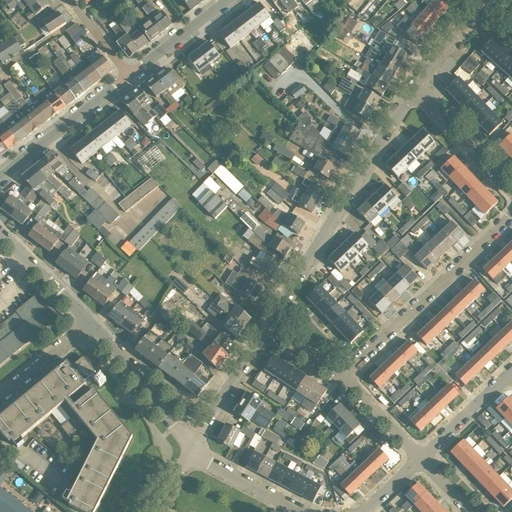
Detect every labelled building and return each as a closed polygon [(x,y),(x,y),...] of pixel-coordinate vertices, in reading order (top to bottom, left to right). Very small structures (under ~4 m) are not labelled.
[(35,0),(15,0),(7,6),(11,11),(17,6),(21,11),(27,7),(35,0)] [(48,7),(43,0),(35,0),(27,7),(31,12),(25,16),(29,21),(35,16),(35,17),(48,7)] [(157,15),(154,11),(155,8),(148,0),(134,0),(140,6),(161,33),(172,25),(162,11),(157,15)] [(181,0),(191,12),(204,2),(202,0),(181,0)] [(279,1),(289,14),(293,10),(285,0),(270,0),(275,5),(279,1)] [(292,0),(285,0),(293,10),(304,25),(311,20),(300,6),(298,7),(292,0)] [(322,0),(321,0),(301,0),(311,13),(316,9),(310,2),(309,0),(320,0),(321,0),(322,0)] [(406,5),(401,0),(400,0),(394,7),(399,12),(406,5)] [(441,0),(434,0),(432,2),(431,1),(429,0),(421,0),(429,7),(440,17),(449,8),(442,2),(443,1),(441,0)] [(413,2),(409,6),(416,12),(419,8),(413,2)] [(259,4),(249,12),(261,26),(271,18),(259,4)] [(128,15),(133,21),(139,29),(150,42),(161,33),(140,6),(128,15)] [(420,16),(416,12),(409,6),(406,11),(411,16),(411,17),(416,21),(412,25),(424,35),(432,26),(420,16)] [(429,7),(420,16),(432,26),(440,17),(429,7)] [(261,26),(249,12),(239,20),(251,34),(261,26)] [(66,24),(58,13),(41,24),(38,27),(40,30),(45,27),(49,35),(66,24)] [(117,14),(113,17),(120,27),(139,51),(148,44),(139,31),(138,32),(134,26),(130,28),(126,22),(124,23),(117,14)] [(120,27),(113,17),(112,17),(115,21),(111,25),(113,29),(111,30),(120,41),(117,44),(129,59),(139,51),(120,27)] [(348,17),(344,24),(341,29),(350,34),(357,23),(348,17)] [(370,23),(376,29),(381,24),(375,18),(370,23)] [(272,23),(273,24),(280,33),(285,29),(277,19),(272,23)] [(239,20),(229,27),(240,42),(251,34),(239,20)] [(389,22),(386,24),(380,29),(393,38),(398,32),(391,26),(392,25),(389,22)] [(76,24),(68,31),(66,33),(76,45),(79,43),(87,36),(76,24)] [(424,35),(412,25),(408,29),(402,24),(398,29),(416,44),(424,35)] [(230,50),(240,42),(229,27),(219,35),(230,50)] [(348,34),(340,29),(335,37),(343,42),(348,34)] [(380,31),(373,43),(372,43),(370,47),(372,49),(401,65),(407,55),(394,48),(397,42),(380,31)] [(13,39),(19,48),(25,44),(19,35),(13,39)] [(71,46),(63,36),(57,40),(65,50),(71,46)] [(19,48),(13,39),(12,38),(2,45),(12,58),(22,51),(19,48)] [(256,42),(262,50),(266,47),(260,38),(256,42)] [(490,60),(502,47),(492,38),(480,52),(490,60)] [(256,42),(252,45),(258,53),(262,50),(256,42)] [(198,50),(209,65),(220,57),(209,43),(198,50)] [(0,61),(2,64),(12,58),(2,45),(0,45),(0,61)] [(502,47),(490,60),(499,69),(511,56),(502,47)] [(296,61),(284,48),(269,62),(281,75),(296,61)] [(401,65),(372,49),(366,59),(373,63),(379,67),(394,76),(395,75),(397,74),(398,72),(398,70),(401,65)] [(209,65),(198,50),(188,58),(199,73),(209,65)] [(101,80),(113,71),(102,57),(98,51),(90,57),(89,56),(86,59),(91,66),(101,80)] [(93,86),(101,80),(91,66),(86,69),(81,62),(81,63),(74,54),(70,57),(78,67),(93,86)] [(43,65),(35,56),(29,60),(36,70),(43,65)] [(60,62),(84,93),(93,86),(78,67),(73,71),(63,56),(58,59),(60,62)] [(511,56),(499,69),(509,77),(511,73),(511,56)] [(470,57),(465,61),(475,70),(479,65),(470,57)] [(354,66),(388,86),(394,76),(379,67),(373,63),(366,59),(363,65),(357,61),(354,66)] [(244,75),(249,71),(241,61),(236,65),(244,75)] [(461,66),(471,75),(475,70),(465,61),(461,66)] [(84,93),(60,62),(55,66),(66,80),(62,83),(75,100),(84,93)] [(22,72),(17,66),(16,64),(11,68),(17,76),(22,72)] [(388,86),(354,66),(361,70),(358,74),(355,72),(354,73),(350,70),(345,67),(342,73),(345,74),(347,75),(353,79),(360,83),(382,97),(388,86)] [(236,81),(242,77),(233,67),(228,71),(236,81)] [(158,74),(154,77),(166,91),(171,97),(177,92),(186,85),(181,79),(173,70),(169,74),(165,69),(163,70),(160,69),(157,71),(158,74)] [(485,82),(487,80),(488,79),(481,71),(477,75),(478,76),(485,82)] [(380,99),(365,90),(362,95),(355,91),(360,83),(353,79),(347,75),(345,78),(351,81),(344,92),(350,96),(373,110),(376,105),(378,105),(380,103),(379,101),(380,99)] [(482,87),(486,83),(485,82),(478,76),(475,80),(482,87)] [(166,91),(154,77),(150,80),(148,79),(145,81),(145,84),(143,85),(156,99),(161,95),(170,106),(175,102),(171,97),(166,91)] [(454,99),(467,87),(458,78),(445,90),(454,99)] [(494,80),(490,84),(497,90),(501,86),(494,80)] [(51,90),(65,108),(75,100),(62,83),(61,81),(50,89),(51,90)] [(33,105),(28,98),(24,101),(9,82),(3,86),(14,101),(37,130),(46,122),(33,105)] [(324,88),(331,95),(336,88),(327,82),(324,88)] [(476,94),(480,90),(473,82),(469,86),(476,94)] [(302,85),(290,93),(295,100),(306,93),(302,85)] [(497,90),(505,97),(508,93),(501,86),(497,90)] [(56,115),(38,92),(34,87),(29,91),(37,101),(33,105),(46,122),(56,115)] [(462,109),(476,96),(467,87),(454,99),(462,109)] [(497,94),(490,87),(486,90),(493,97),(497,94)] [(152,102),(139,88),(130,95),(153,120),(156,118),(160,121),(168,114),(160,105),(153,111),(147,105),(152,102)] [(226,92),(223,88),(215,94),(218,99),(226,92)] [(43,89),(38,92),(56,115),(65,108),(51,90),(47,94),(43,89)] [(500,104),(504,101),(497,94),(493,97),(500,104)] [(153,120),(130,95),(121,102),(134,116),(141,124),(146,121),(148,123),(153,120)] [(353,98),(350,96),(343,108),(349,114),(351,111),(367,121),(370,116),(372,116),(373,113),(373,111),(373,110),(353,98)] [(471,118),(484,105),(476,96),(462,109),(471,118)] [(221,103),(218,99),(205,109),(208,113),(221,103)] [(37,130),(14,101),(5,108),(9,113),(27,137),(37,130)] [(301,110),(305,106),(301,102),(297,105),(301,110)] [(493,115),(484,105),(471,118),(480,127),(493,115)] [(110,119),(122,133),(132,125),(120,111),(110,119)] [(0,120),(0,121),(17,145),(27,137),(9,113),(0,120)] [(309,122),(311,121),(304,114),(296,121),(299,124),(306,132),(311,127),(309,125),(309,122)] [(493,115),(480,127),(489,136),(502,124),(493,115)] [(332,132),(353,145),(360,134),(331,116),(327,122),(335,127),(332,132)] [(100,127),(112,141),(122,133),(110,119),(100,127)] [(0,137),(0,140),(8,152),(17,145),(0,121),(0,132),(2,136),(0,137)] [(321,158),(319,157),(323,148),(314,140),(306,132),(299,124),(289,141),(315,156),(312,161),(317,165),(313,171),(328,180),(335,168),(327,163),(328,161),(321,158)] [(112,141),(100,127),(90,135),(102,149),(112,141)] [(413,139),(425,152),(435,143),(422,130),(413,139)] [(265,132),(260,138),(269,145),(274,139),(265,132)] [(326,142),(319,135),(314,140),(323,148),(328,144),(333,148),(332,148),(346,157),(353,145),(332,132),(326,142)] [(507,156),(511,151),(511,133),(499,146),(507,156)] [(102,149),(90,135),(80,143),(92,157),(102,149)] [(127,141),(134,149),(137,146),(131,138),(127,141)] [(416,161),(425,152),(413,139),(404,148),(416,161)] [(0,158),(8,152),(0,140),(0,158)] [(127,141),(123,144),(129,152),(134,149),(127,141)] [(92,157),(80,143),(70,151),(82,165),(92,157)] [(165,147),(160,143),(155,148),(160,153),(165,147)] [(277,145),(274,150),(291,162),(295,156),(277,145)] [(435,156),(439,161),(449,152),(444,147),(435,156)] [(404,148),(394,157),(407,170),(416,161),(404,148)] [(79,181),(70,173),(64,167),(66,166),(53,152),(44,159),(56,174),(57,173),(69,185),(82,198),(95,210),(107,222),(110,225),(119,216),(90,188),(86,193),(77,184),(79,181)] [(118,162),(111,154),(107,157),(113,165),(118,162)] [(257,155),(250,161),(256,167),(263,160),(257,155)] [(107,157),(103,160),(110,168),(113,165),(107,157)] [(407,170),(394,157),(385,166),(398,179),(407,170)] [(437,173),(446,182),(462,166),(453,157),(440,170),(437,173)] [(51,177),(56,174),(44,159),(34,167),(46,181),(60,194),(66,200),(71,195),(61,186),(51,177)] [(193,163),(201,172),(206,168),(197,159),(193,163)] [(283,164),(277,159),(273,163),(279,169),(283,164)] [(427,173),(434,166),(431,162),(423,169),(427,173)] [(213,174),(217,170),(212,166),(207,170),(212,175),(213,174)] [(213,174),(235,195),(243,188),(221,166),(217,170),(213,174)] [(458,188),(471,176),(462,166),(446,182),(446,183),(450,180),(458,188)] [(21,178),(28,185),(34,192),(34,191),(38,194),(42,199),(47,203),(52,208),(55,211),(59,207),(55,203),(55,202),(46,193),(48,191),(42,185),(46,181),(34,167),(21,178)] [(294,174),(303,179),(306,173),(297,168),(294,174)] [(85,174),(96,182),(100,177),(89,169),(85,174)] [(416,176),(420,180),(427,173),(423,169),(416,176)] [(433,172),(426,178),(437,191),(441,187),(434,180),(438,177),(433,172)] [(471,176),(458,188),(467,197),(480,185),(471,176)] [(154,191),(159,187),(152,179),(148,183),(154,191)] [(305,194),(318,202),(325,191),(312,183),(311,183),(305,179),(302,184),(308,188),(305,194)] [(204,184),(211,191),(215,188),(207,180),(204,184)] [(284,201),(289,195),(276,183),(276,184),(272,180),(266,185),(271,189),(283,200),(284,201)] [(143,186),(149,195),(154,191),(148,183),(143,186)] [(406,198),(411,193),(402,184),(397,188),(406,198)] [(34,198),(38,194),(34,191),(34,192),(28,185),(17,200),(11,196),(1,210),(12,218),(30,195),(34,198)] [(375,194),(388,208),(398,199),(385,185),(375,194)] [(480,185),(467,197),(476,207),(489,194),(480,185)] [(138,190),(145,198),(149,195),(143,186),(138,190)] [(437,191),(443,196),(445,198),(448,195),(441,187),(437,191)] [(251,197),(243,189),(237,196),(246,203),(251,197)] [(266,194),(279,206),(283,200),(271,189),(266,194)] [(293,195),(294,196),(292,200),(299,204),(298,205),(312,213),(318,202),(305,194),(297,189),(293,195)] [(133,194),(140,202),(145,198),(138,190),(133,194)] [(211,191),(203,199),(199,204),(215,220),(227,207),(211,191)] [(128,197),(135,206),(140,202),(133,194),(128,197)] [(366,203),(379,217),(388,208),(375,194),(366,203)] [(489,194),(476,207),(485,216),(498,203),(489,194)] [(27,208),(34,198),(30,195),(12,218),(22,226),(32,212),(27,208)] [(277,212),(273,208),(274,208),(262,196),(258,201),(265,209),(284,227),(297,236),(305,224),(290,214),(287,220),(277,211),(277,212)] [(123,201),(130,210),(135,206),(128,197),(123,201)] [(406,198),(404,199),(402,202),(410,211),(415,207),(406,198)] [(452,198),(448,202),(455,209),(458,206),(452,198)] [(38,215),(47,203),(42,199),(33,211),(38,215)] [(182,209),(173,199),(168,204),(178,213),(182,209)] [(123,201),(118,205),(125,214),(130,210),(123,201)] [(34,220),(39,224),(28,237),(39,245),(51,229),(45,224),(48,221),(44,218),(52,208),(47,203),(38,215),(34,220)] [(379,217),(366,203),(357,212),(370,225),(379,217)] [(444,217),(449,212),(440,203),(436,207),(444,217)] [(164,208),(173,218),(178,213),(168,204),(164,208)] [(455,209),(462,216),(465,213),(458,206),(455,209)] [(159,213),(169,222),(173,218),(164,208),(159,213)] [(282,226),(284,227),(265,209),(257,218),(265,225),(276,232),(282,226)] [(107,222),(95,210),(87,219),(98,230),(107,222)] [(155,217),(165,226),(169,222),(159,213),(155,217)] [(468,213),(464,218),(473,227),(478,223),(468,213)] [(151,222),(160,231),(165,226),(155,217),(151,222)] [(428,221),(425,217),(418,224),(421,228),(428,221)] [(416,222),(415,222),(412,219),(405,225),(409,229),(416,222)] [(146,226),(156,235),(160,231),(151,222),(146,226)] [(451,222),(442,231),(455,244),(464,235),(451,222)] [(418,224),(410,231),(414,235),(421,228),(418,224)] [(57,233),(51,229),(39,245),(49,253),(59,239),(64,243),(74,230),(69,225),(61,236),(57,233)] [(398,233),(401,236),(409,229),(405,225),(398,233)] [(142,230),(152,240),(156,235),(146,226),(142,230)] [(272,242),(257,228),(253,232),(254,234),(268,248),(283,258),(290,248),(274,237),(272,242)] [(80,236),(74,230),(64,243),(71,248),(80,236)] [(138,235),(147,244),(152,240),(142,230),(138,235)] [(442,231),(432,240),(445,253),(455,244),(442,231)] [(355,233),(346,242),(359,256),(368,247),(355,233)] [(263,254),(268,248),(254,234),(248,242),(260,252),(263,254)] [(133,239),(143,249),(147,244),(138,235),(133,239)] [(133,239),(129,244),(139,253),(143,249),(133,239)] [(381,239),(376,244),(385,253),(389,249),(381,239)] [(445,253),(432,240),(423,248),(436,262),(445,253)] [(350,265),(359,256),(346,242),(337,251),(350,265)] [(395,246),(404,255),(408,251),(400,242),(395,246)] [(502,252),(511,262),(511,261),(511,242),(502,252)] [(371,248),(380,258),(385,253),(376,244),(371,248)] [(390,251),(399,260),(404,255),(395,246),(390,251)] [(66,272),(75,261),(69,256),(72,251),(68,248),(64,253),(63,253),(60,257),(61,257),(56,264),(66,272)] [(427,271),(436,262),(423,248),(414,257),(427,271)] [(340,273),(350,265),(337,251),(327,260),(340,273)] [(502,271),(511,262),(502,252),(492,261),(502,271)] [(97,253),(90,262),(95,265),(101,257),(97,253)] [(233,259),(228,254),(224,260),(229,265),(233,259)] [(266,273),(272,277),(281,263),(266,254),(261,263),(252,258),(249,264),(257,269),(256,270),(265,275),(266,273)] [(88,263),(84,260),(78,256),(75,261),(66,272),(76,279),(81,273),(82,273),(85,269),(84,269),(88,263)] [(95,265),(100,269),(106,262),(101,257),(95,265)] [(502,271),(492,261),(482,270),(492,281),(502,271)] [(385,267),(381,263),(374,270),(378,274),(385,267)] [(396,275),(409,288),(418,279),(405,266),(396,275)] [(362,278),(370,271),(366,267),(358,274),(362,278)] [(252,276),(241,269),(230,288),(256,303),(264,290),(249,281),(252,276)] [(374,270),(367,277),(370,281),(378,274),(374,270)] [(107,281),(101,277),(101,276),(96,273),(91,280),(90,280),(87,283),(88,284),(83,291),(93,299),(107,281)] [(335,289),(336,288),(340,284),(339,283),(331,275),(326,279),(335,289)] [(387,283),(400,297),(409,288),(396,275),(387,283)] [(111,296),(117,289),(116,289),(113,286),(117,281),(110,276),(107,281),(93,299),(103,307),(109,300),(110,300),(112,297),(111,296)] [(177,277),(172,283),(183,294),(189,288),(177,277)] [(347,292),(352,288),(343,278),(339,283),(340,284),(347,292)] [(122,293),(129,284),(124,279),(118,286),(116,289),(117,289),(122,293)] [(375,287),(379,291),(386,283),(382,279),(375,287)] [(465,290),(475,300),(484,291),(475,281),(465,290)] [(387,283),(378,292),(391,306),(400,297),(387,283)] [(129,294),(138,303),(142,297),(129,284),(122,293),(121,294),(126,298),(129,294)] [(343,295),(347,292),(340,284),(336,288),(343,295)] [(315,308),(328,295),(319,286),(306,298),(315,308)] [(365,297),(356,288),(351,292),(360,301),(365,297)] [(455,299),(465,310),(475,300),(465,290),(455,299)] [(221,292),(213,303),(230,316),(243,329),(251,320),(237,306),(232,313),(229,311),(231,308),(224,303),(228,297),(221,292)] [(381,315),(391,306),(378,292),(368,301),(381,315)] [(501,302),(493,293),(486,299),(491,304),(484,310),(488,314),(501,302)] [(315,308),(324,317),(337,304),(328,295),(315,308)] [(358,302),(350,295),(347,299),(354,306),(358,302)] [(142,297),(138,303),(147,311),(144,315),(150,319),(156,311),(142,297)] [(0,364),(48,325),(39,314),(44,310),(34,298),(17,312),(17,313),(0,326),(0,364)] [(446,308),(456,319),(465,310),(455,299),(446,308)] [(121,326),(132,310),(126,306),(127,306),(121,301),(109,317),(121,326)] [(360,313),(364,310),(358,302),(354,306),(360,313)] [(213,303),(207,311),(222,325),(236,339),(243,329),(230,316),(213,303)] [(346,314),(337,304),(324,317),(332,326),(346,314)] [(456,319),(446,308),(436,318),(446,328),(456,319)] [(138,315),(132,310),(121,326),(132,334),(144,319),(138,314),(138,315)] [(477,318),(480,322),(488,314),(484,310),(477,318)] [(500,313),(497,310),(489,317),(493,320),(500,313)] [(375,321),(366,311),(361,316),(370,326),(375,321)] [(341,336),(355,323),(346,314),(332,326),(341,336)] [(228,357),(200,330),(192,323),(190,324),(182,315),(177,320),(186,328),(203,344),(207,344),(208,343),(211,346),(202,355),(218,371),(228,357)] [(489,317),(482,324),(486,327),(493,320),(489,317)] [(440,341),(437,337),(446,328),(436,318),(426,327),(436,337),(440,341)] [(511,321),(503,330),(511,339),(511,321)] [(476,326),(472,322),(465,329),(469,333),(476,326)] [(364,332),(355,323),(341,336),(350,345),(364,332)] [(219,337),(205,324),(200,330),(228,357),(235,347),(222,334),(219,337)] [(436,337),(426,327),(417,336),(427,346),(436,337)] [(483,334),(481,332),(478,328),(471,335),(474,338),(476,337),(482,343),(485,340),(481,336),(483,334)] [(458,336),(461,340),(469,333),(465,329),(458,336)] [(511,339),(503,330),(493,339),(503,349),(511,341),(511,339)] [(135,351),(147,360),(162,340),(150,331),(135,351)] [(180,342),(184,338),(179,334),(176,338),(180,342)] [(471,335),(463,342),(467,346),(474,338),(471,335)] [(192,353),(195,349),(184,339),(181,343),(192,353)] [(493,339),(484,348),(494,359),(503,349),(493,339)] [(162,340),(147,360),(159,370),(171,353),(174,349),(162,340)] [(408,342),(398,351),(408,361),(417,352),(408,342)] [(447,349),(450,352),(458,345),(454,342),(447,349)] [(461,349),(458,345),(450,352),(454,356),(461,349)] [(484,368),(494,359),(484,348),(483,348),(481,346),(472,355),(474,358),(484,368)] [(437,365),(450,352),(447,349),(439,357),(431,349),(426,354),(437,365)] [(398,351),(388,361),(398,370),(408,361),(398,351)] [(454,356),(450,352),(437,365),(447,375),(451,371),(445,364),(454,356)] [(159,370),(172,379),(184,363),(171,353),(159,370)] [(420,374),(424,378),(437,365),(426,354),(421,358),(428,366),(420,374)] [(184,363),(172,379),(185,389),(193,377),(197,372),(203,364),(190,355),(184,363)] [(264,371),(274,378),(284,363),(274,355),(264,371)] [(51,374),(52,375),(0,418),(0,432),(9,444),(11,442),(14,445),(60,407),(71,420),(61,428),(70,439),(85,426),(97,442),(67,503),(70,505),(69,507),(78,511),(97,511),(98,511),(96,510),(132,438),(100,398),(101,397),(97,392),(95,393),(94,391),(92,393),(87,387),(95,381),(95,382),(99,387),(99,388),(100,388),(100,387),(105,383),(106,383),(106,382),(105,382),(101,377),(100,376),(100,378),(100,379),(95,373),(83,358),(71,368),(67,363),(57,371),(56,369),(51,374)] [(474,377),(484,368),(474,358),(464,367),(474,377)] [(388,361),(379,370),(389,380),(398,370),(388,361)] [(295,370),(284,363),(274,378),(285,385),(295,370)] [(437,365),(424,378),(427,381),(434,375),(436,378),(439,376),(442,379),(447,375),(437,365)] [(465,386),(474,377),(464,367),(455,376),(465,386)] [(295,392),(306,377),(295,370),(285,385),(295,392)] [(379,389),(389,380),(379,370),(369,379),(379,389)] [(197,398),(210,382),(211,380),(202,374),(197,380),(193,377),(185,389),(197,398)] [(416,385),(424,378),(420,374),(413,381),(416,385)] [(306,377),(295,392),(306,399),(303,403),(316,384),(306,377)] [(424,378),(416,385),(420,389),(427,381),(424,378)] [(251,386),(261,393),(265,388),(255,380),(251,386)] [(327,391),(316,384),(303,403),(301,407),(312,413),(314,410),(315,408),(316,406),(317,406),(323,398),(327,391)] [(403,395),(411,388),(407,385),(400,391),(399,390),(398,390),(403,395)] [(439,394),(449,404),(459,395),(449,385),(439,394)] [(389,399),(394,404),(403,395),(398,390),(389,399)] [(416,394),(412,390),(405,397),(409,401),(416,394)] [(266,396),(274,401),(277,397),(269,392),(266,396)] [(240,403),(270,423),(274,417),(259,407),(262,403),(247,393),(240,403)] [(449,404),(439,394),(430,403),(439,414),(449,404)] [(274,401),(283,407),(286,403),(277,397),(274,401)] [(405,397),(398,404),(402,408),(409,401),(405,397)] [(504,419),(511,411),(511,400),(509,397),(496,410),(504,419)] [(321,412),(326,404),(328,401),(323,398),(317,406),(316,406),(315,408),(321,412)] [(270,423),(240,403),(233,413),(249,423),(251,420),(266,430),(270,423)] [(439,414),(430,403),(420,413),(430,423),(439,414)] [(327,418),(333,424),(346,412),(339,405),(333,411),(326,404),(321,412),(320,414),(325,419),(327,418)] [(286,413),(280,409),(276,415),(286,422),(290,416),(286,413)] [(288,409),(287,410),(286,413),(290,416),(294,418),(297,414),(288,409)] [(353,419),(346,412),(333,424),(340,432),(353,419)] [(420,432),(430,423),(420,413),(410,422),(420,432)] [(345,440),(349,445),(358,436),(353,432),(360,426),(353,419),(340,432),(347,438),(345,440)] [(486,419),(481,424),(486,430),(491,425),(486,419)] [(287,426),(279,421),(275,427),(283,432),(287,426)] [(226,424),(216,442),(231,450),(241,432),(226,424)] [(484,432),(478,426),(474,430),(479,436),(484,432)] [(241,433),(250,439),(252,441),(255,435),(255,434),(245,427),(241,433)] [(272,431),(281,438),(284,433),(283,432),(275,427),(272,431)] [(261,438),(272,444),(276,446),(280,439),(265,431),(264,432),(261,437),(261,438)] [(495,432),(491,435),(498,443),(502,439),(495,432)] [(255,449),(261,438),(255,435),(252,441),(249,446),(255,449)] [(365,440),(362,437),(355,443),(358,447),(365,440)] [(485,441),(492,448),(496,445),(489,437),(485,441)] [(502,439),(498,443),(505,450),(509,446),(502,439)] [(459,462),(472,450),(463,440),(450,453),(459,462)] [(355,443),(347,450),(351,454),(358,447),(355,443)] [(279,453),(279,452),(281,449),(276,446),(272,444),(270,448),(279,453)] [(499,455),(503,452),(496,445),(492,448),(499,455)] [(369,459),(379,469),(389,459),(379,449),(369,459)] [(468,472),(481,459),(472,450),(459,462),(468,472)] [(253,452),(245,468),(257,474),(265,458),(253,452)] [(282,458),(291,463),(293,458),(284,454),(282,458)] [(339,466),(346,459),(342,455),(335,462),(339,466)] [(12,456),(8,461),(21,472),(25,467),(12,456)] [(319,456),(313,464),(323,470),(328,462),(319,456)] [(511,464),(511,461),(506,456),(503,459),(510,466),(511,464)] [(268,480),(276,464),(265,458),(257,474),(268,480)] [(291,463),(300,467),(302,463),(293,458),(291,463)] [(379,469),(369,459),(359,468),(369,478),(379,469)] [(476,481),(490,468),(481,459),(468,472),(476,481)] [(339,466),(335,462),(328,469),(332,473),(339,466)] [(355,463),(354,462),(344,471),(346,474),(359,488),(369,478),(359,468),(358,467),(355,463)] [(279,486),(287,470),(276,464),(268,480),(279,486)] [(511,489),(511,482),(495,464),(491,468),(511,489)] [(307,465),(306,466),(304,470),(308,472),(313,475),(316,470),(307,465)] [(485,490),(498,477),(490,468),(476,481),(485,490)] [(290,491),(299,475),(287,470),(279,486),(290,491)] [(322,479),(324,475),(325,474),(316,470),(313,475),(322,479)] [(359,488),(346,474),(337,483),(340,486),(340,487),(350,497),(359,488)] [(301,497),(310,481),(305,479),(299,475),(290,491),(301,497)] [(507,486),(498,477),(485,490),(494,499),(507,486)] [(313,503),(321,487),(310,481),(301,497),(313,503)] [(401,507),(405,511),(406,511),(411,508),(427,493),(418,484),(405,496),(409,500),(401,507)] [(511,499),(511,491),(507,486),(494,499),(503,508),(511,499)] [(31,511),(1,488),(1,489),(0,488),(0,511),(31,511)] [(37,505),(44,496),(38,492),(31,501),(37,505)] [(414,511),(425,511),(436,502),(427,493),(411,508),(414,511)] [(443,511),(444,511),(436,502),(425,511),(443,511)]
